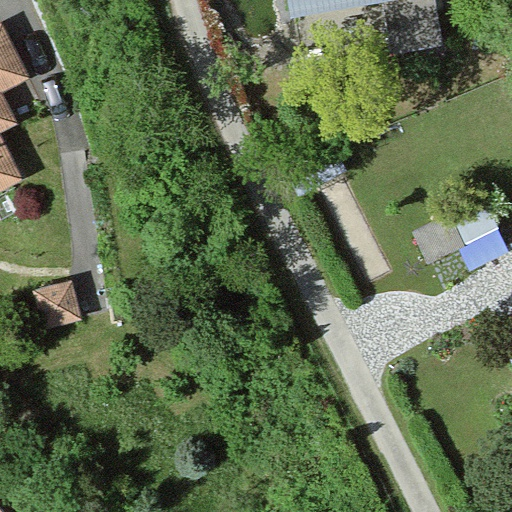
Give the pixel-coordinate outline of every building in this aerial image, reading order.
[(288,0),(289,1),(294,0),(381,0),(390,46),(444,37),(437,0),(288,0)] [(0,184),(22,174),(0,125),(17,117),(3,86),(29,73),(3,18),(0,19),(0,184)] [(288,167),(299,189),(344,166),(333,144),(288,167)] [(417,234),(428,259),(495,230),(484,205),(417,234)] [(71,279),(35,288),(43,322),(79,314),(71,279)]
